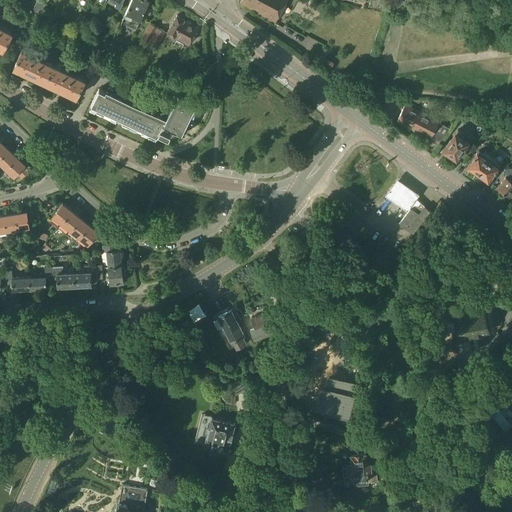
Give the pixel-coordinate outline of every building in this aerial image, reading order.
[(37,0),(32,13),(41,17),(46,2),(40,0),(37,0)] [(136,28),(149,0),(131,0),(121,21),(136,28)] [(241,0),(241,1),(276,21),(281,12),(287,0),(241,0)] [(178,15),(168,32),(190,45),(200,27),(178,15)] [(151,22),(142,38),(157,46),(166,31),(151,22)] [(13,33),(0,26),(0,47),(4,50),(13,33)] [(45,29),(37,26),(36,29),(38,33),(43,35),(45,29)] [(48,30),(45,36),(56,40),(59,35),(48,30)] [(79,48),(82,43),(74,39),(72,45),(79,48)] [(14,66),(46,81),(54,64),(22,49),(14,66)] [(121,60),(116,56),(112,61),(117,64),(121,60)] [(86,80),(70,72),(54,64),(46,81),(78,97),(86,80)] [(98,90),(94,98),(90,107),(156,139),(157,137),(159,138),(159,139),(161,140),(162,139),(163,140),(165,135),(169,136),(171,132),(170,132),(172,128),(185,134),(198,107),(182,99),(170,121),(110,93),(108,95),(98,90)] [(405,103),(397,120),(441,142),(445,136),(434,130),(439,120),(405,103)] [(483,114),(493,121),(501,110),(487,109),(483,114)] [(468,141),(470,138),(458,129),(443,150),(449,154),(449,157),(453,160),(456,159),(458,160),(470,142),(468,141)] [(0,158),(9,149),(1,141),(0,141),(0,158)] [(0,158),(0,162),(6,168),(18,157),(9,149),(0,158)] [(477,175),(488,158),(482,154),(483,152),(479,149),(467,166),(472,170),(471,171),(477,175)] [(491,155),(488,158),(477,175),(482,179),(483,177),(488,181),(500,164),(496,162),(497,160),(491,155)] [(26,165),(18,157),(6,168),(15,177),(18,173),(23,177),(29,170),(25,166),(26,165)] [(511,167),(511,168),(510,167),(509,167),(508,167),(507,167),(506,168),(505,168),(505,169),(504,170),(504,171),(504,172),(504,173),(504,174),(504,175),(505,175),(505,176),(498,187),(511,197),(511,167)] [(407,209),(409,206),(416,197),(419,193),(397,178),(386,193),(407,209)] [(399,222),(413,233),(414,233),(430,210),(425,206),(416,197),(409,206),(411,207),(399,222)] [(53,214),(62,222),(73,210),(63,202),(53,214)] [(81,217),(73,210),(62,222),(71,230),(81,217)] [(28,211),(16,213),(18,229),(30,227),(28,211)] [(16,213),(5,215),(7,231),(18,229),(16,213)] [(349,216),(339,218),(341,227),(343,226),(350,224),(351,224),(349,216)] [(90,224),(81,217),(71,230),(80,237),(90,224)] [(99,232),(90,224),(80,237),(89,245),(99,232)] [(350,224),(343,226),(344,229),(355,237),(356,236),(360,231),(359,230),(350,224)] [(42,247),(46,251),(51,245),(46,242),(42,247)] [(117,242),(103,244),(104,250),(107,250),(109,266),(122,265),(121,258),(124,258),(123,248),(117,248),(117,242)] [(394,256),(397,252),(387,245),(384,249),(394,256)] [(122,265),(109,266),(111,283),(124,282),(123,275),(126,274),(125,264),(122,265)] [(85,271),(74,272),(75,288),(85,287),(84,284),(92,284),(91,278),(97,278),(97,265),(90,265),(85,265),(85,271)] [(57,266),(52,267),(52,280),(57,280),(58,286),(65,285),(65,288),(75,288),(74,272),(63,272),(63,266),(57,266)] [(40,276),(29,276),(30,290),(40,290),(39,287),(47,287),(46,280),(52,280),(52,267),(45,267),(45,273),(40,273),(40,276)] [(12,270),(6,270),(7,283),(12,283),(13,288),(20,288),(20,291),(30,290),(29,276),(18,277),(18,273),(12,273),(12,270)] [(218,313),(222,322),(224,326),(220,328),(224,335),(228,333),(231,339),(234,337),(238,346),(247,341),(230,307),(218,313)] [(255,328),(251,329),(255,340),(273,333),(269,323),(269,321),(270,320),(268,313),(266,314),(265,312),(251,318),(255,328)] [(461,322),(453,326),(461,344),(470,340),(471,341),(480,337),(479,336),(488,331),(481,313),(472,317),(469,312),(459,317),(461,322)] [(176,354),(177,358),(183,362),(188,360),(191,356),(189,351),(184,348),(179,349),(176,354)] [(246,359),(253,356),(250,349),(243,352),(246,359)] [(492,365),(479,376),(484,382),(497,371),(492,365)] [(450,369),(448,372),(451,385),(458,379),(450,369)] [(336,380),(327,378),(324,389),(320,388),(317,401),(330,404),(329,410),(347,414),(351,397),(355,398),(358,385),(349,383),(348,386),(335,383),(336,380)] [(507,401),(511,407),(511,384),(510,381),(492,396),(501,406),(507,401)] [(235,422),(212,416),(204,445),(227,452),(235,422)] [(364,440),(376,440),(376,429),(365,429),(364,440)] [(181,455),(171,448),(165,457),(175,464),(181,455)] [(360,484),(360,479),(367,479),(368,481),(378,480),(377,468),(372,469),(371,458),(367,458),(366,452),(352,453),(353,463),(347,464),(347,465),(343,465),(345,485),(360,484)] [(167,478),(173,473),(168,467),(162,473),(167,478)] [(229,501),(236,502),(242,477),(228,474),(225,487),(232,489),(229,501)] [(122,483),(119,502),(117,503),(115,511),(143,511),(148,488),(122,483)]
